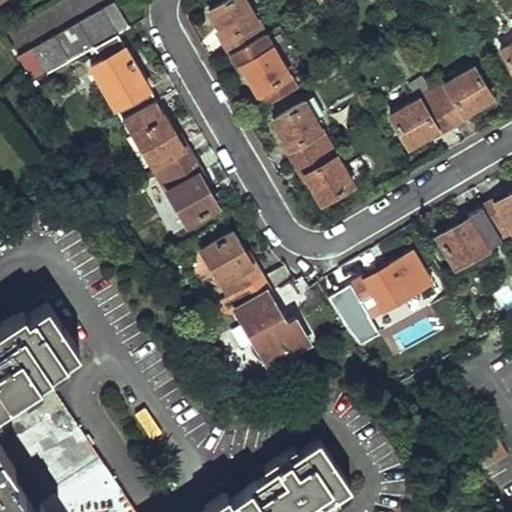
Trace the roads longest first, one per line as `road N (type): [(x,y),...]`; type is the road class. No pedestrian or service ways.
road 1 (residential): [(164,0),(167,28),(294,237),(337,241),(511,137)]
road 2 (unknown): [(127,363),(85,396),(84,415),(142,497),(165,506),(193,498),(198,511)]
